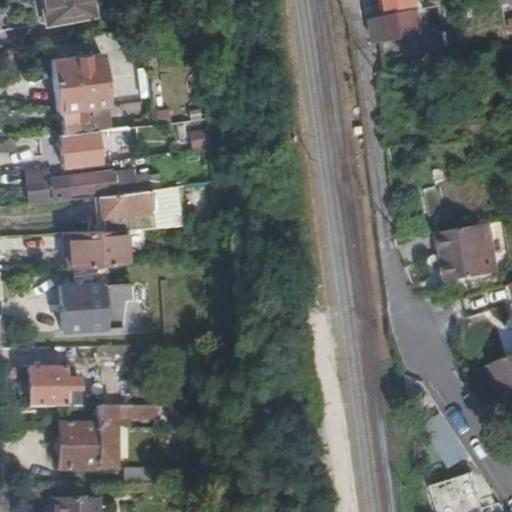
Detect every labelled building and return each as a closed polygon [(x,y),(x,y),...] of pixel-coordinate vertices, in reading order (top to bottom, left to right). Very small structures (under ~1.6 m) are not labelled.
[(40,0),(45,24),(93,16),(89,0),(40,0)] [(408,0),(384,0),(386,9),(409,4),(408,0)] [(455,24),(451,2),(441,5),(445,26),(455,24)] [(164,6),(166,22),(186,19),(185,10),(184,4),(181,4),(164,6)] [(382,43),(415,37),(421,36),(416,10),(377,17),(382,43)] [(448,49),(445,32),(421,36),(415,37),(418,53),(448,49)] [(460,87),(511,78),(511,71),(508,51),(451,61),(452,66),(456,65),(460,87)] [(51,61),(58,135),(94,132),(93,107),(105,105),(101,55),(51,61)] [(139,97),(148,97),(149,69),(140,69),(139,97)] [(169,107),(187,108),(189,77),(171,76),(169,107)] [(97,163),(94,132),(58,135),(62,167),(97,163)] [(57,156),(54,139),(39,141),(42,158),(57,156)] [(89,197),(97,197),(149,191),(147,174),(133,176),(132,170),(25,182),(27,201),(69,196),(69,195),(88,193),(89,197)] [(462,214),(455,181),(422,188),(430,222),(462,214)] [(180,226),(177,188),(149,191),(153,228),(180,226)] [(101,231),(121,230),(153,228),(149,191),(97,197),(101,231)] [(448,260),(451,282),(461,280),(463,288),(479,285),(478,277),(501,273),(493,223),(443,231),(447,254),(451,253),(452,259),(448,260)] [(66,234),(68,268),(123,264),(121,230),(101,231),(66,234)] [(58,287),(60,330),(120,326),(122,301),(129,301),(128,285),(105,286),(103,265),(71,268),(72,286),(58,287)] [(129,346),(101,346),(101,358),(130,357),(129,346)] [(511,356),(494,364),(511,408),(511,356)] [(27,393),(27,407),(79,407),(78,381),(63,380),(63,368),(27,368),(27,383),(27,393)] [(27,383),(17,383),(17,393),(27,393),(27,383)] [(156,407),(158,415),(167,415),(166,406),(158,407),(156,407)] [(158,415),(156,407),(95,407),(95,424),(57,424),(57,469),(114,468),(114,429),(114,421),(159,420),(158,415)] [(450,416),(430,422),(445,467),(464,461),(450,416)] [(155,468),(122,469),(122,484),(156,484),(155,468)] [(441,511),(484,511),(472,474),(433,486),(441,511)] [(98,511),(98,501),(52,500),(51,511),(98,511)]
